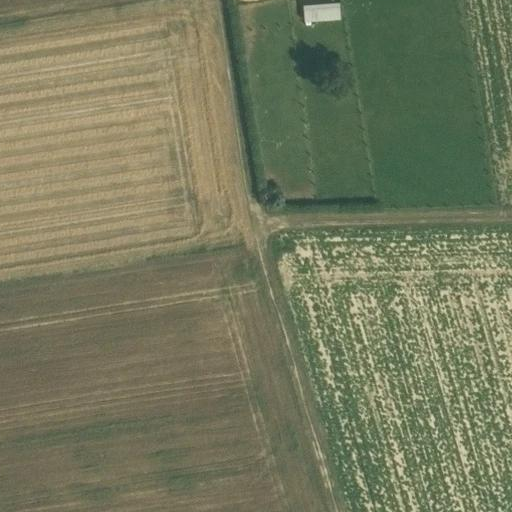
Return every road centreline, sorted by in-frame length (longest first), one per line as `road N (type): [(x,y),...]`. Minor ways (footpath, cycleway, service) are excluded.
road 1 (track): [(340,511),(258,225)]
road 2 (track): [(511,216),(258,225)]
road 3 (track): [(258,225),(221,0)]
